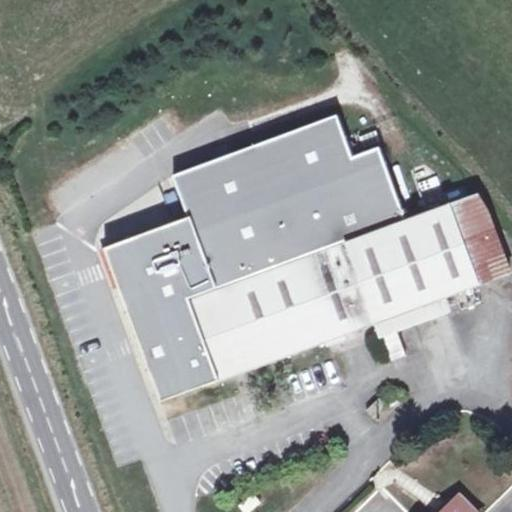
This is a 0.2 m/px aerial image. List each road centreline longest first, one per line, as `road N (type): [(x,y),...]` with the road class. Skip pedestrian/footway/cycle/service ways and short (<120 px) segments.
road 1 (unclassified): [(311,511),(469,374),(511,423)]
road 2 (secondary): [(0,289),(82,511)]
